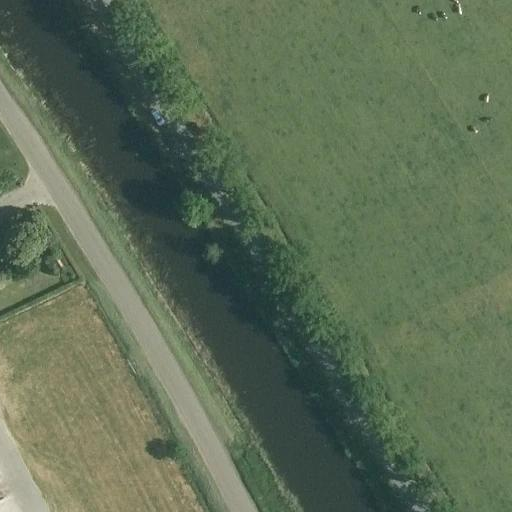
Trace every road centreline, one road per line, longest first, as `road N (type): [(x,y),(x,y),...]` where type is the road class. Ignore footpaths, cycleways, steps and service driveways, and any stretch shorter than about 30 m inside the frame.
road 1 (unclassified): [(422,511),(99,0)]
road 2 (unclassified): [(246,511),(0,101)]
